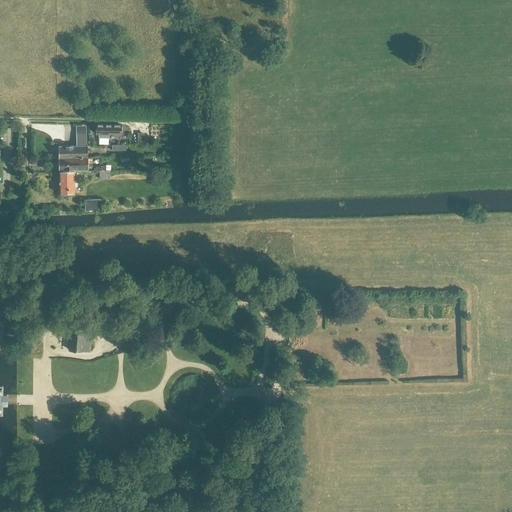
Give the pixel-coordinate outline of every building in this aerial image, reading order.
[(121,134),(121,123),(96,123),(96,130),(93,130),(92,133),(95,133),(98,133),(98,137),(108,137),(108,134),(121,134)] [(87,171),(85,125),(75,125),(76,146),(59,146),(59,170),(67,169),(67,172),(74,171),(87,171)] [(104,170),(104,166),(95,166),(95,171),(98,171),(99,179),(109,178),(109,170),(104,170)] [(74,182),(74,171),(67,172),(59,172),(59,194),(74,193),(74,187),(76,187),(76,182),(74,182)] [(87,210),(102,210),(102,209),(101,200),(86,200),(87,210)] [(116,322),(116,302),(104,302),(103,321),(116,322)] [(90,352),(92,331),(72,329),(70,350),(90,352)]
